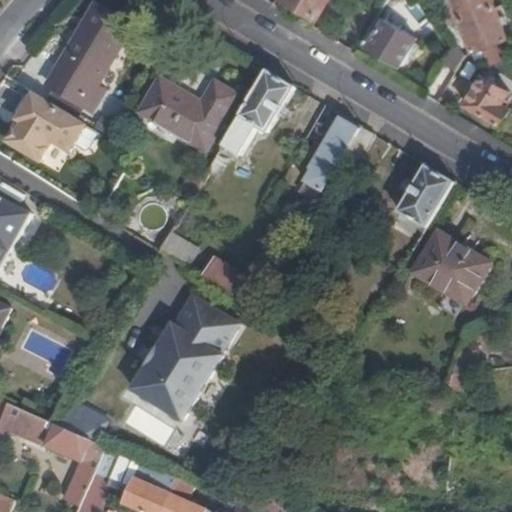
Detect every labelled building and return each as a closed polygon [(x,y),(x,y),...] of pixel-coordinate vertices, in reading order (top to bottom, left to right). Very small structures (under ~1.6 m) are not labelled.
[(287,0),(316,18),(325,0),(287,0)] [(363,0),(358,9),(376,19),(387,0),(363,0)] [(495,8),(492,0),(451,0),(458,15),(452,18),(454,24),(460,22),(495,8)] [(507,41),(495,8),(460,22),(471,55),(507,41)] [(101,11),(63,69),(70,75),(58,94),(94,116),(106,97),(99,92),(136,32),(101,11)] [(368,47),(402,66),(417,41),(383,21),(368,47)] [(70,75),(63,69),(50,90),(58,94),(70,75)] [(465,105),(500,125),(511,107),(504,102),(511,89),(485,73),(465,105)] [(181,95),(165,85),(140,125),(170,144),(175,136),(207,157),(241,102),(194,74),(188,84),(181,95)] [(171,74),(165,85),(181,95),(188,84),(171,74)] [(297,90),(271,75),(226,149),(243,159),(259,132),(269,138),(297,90)] [(91,153),(101,136),(40,98),(23,124),(25,124),(12,146),(41,165),(54,144),(71,154),(76,147),(85,153),(91,153)] [(121,132),(104,120),(96,132),(113,143),(121,132)] [(344,164),(361,133),(342,121),(312,172),(313,174),(306,186),(324,197),(336,176),(344,164)] [(378,138),(363,130),(361,133),(344,164),(359,173),(378,138)] [(198,169),(184,191),(197,198),(211,176),(198,169)] [(456,185),(429,169),(403,215),(429,230),(456,185)] [(272,194),(288,204),(295,193),(279,183),(272,194)] [(324,197),(306,186),(301,195),(319,206),(324,197)] [(0,273),(13,248),(17,251),(37,213),(0,194),(0,273)] [(200,251),(175,235),(164,254),(189,268),(200,251)] [(494,266),(442,235),(418,277),(469,306),(494,266)] [(218,262),(208,280),(236,297),(247,279),(218,262)] [(225,354),(243,324),(196,296),(179,326),(176,325),(136,392),(189,422),(228,355),(225,354)] [(0,338),(14,310),(0,302),(0,338)] [(293,309),(282,326),(297,334),(307,318),(293,309)] [(98,334),(110,340),(116,330),(103,324),(98,334)] [(483,348),(482,330),(467,337),(455,376),(470,374),(476,374),(483,348)] [(466,393),(470,374),(455,376),(449,391),(466,393)] [(98,416),(75,402),(60,428),(101,445),(109,430),(94,421),(98,416)] [(60,428),(11,405),(0,427),(0,432),(11,438),(14,432),(84,464),(67,501),(85,508),(100,474),(111,450),(101,445),(60,428)] [(116,481),(127,457),(111,450),(100,474),(116,481)] [(162,459),(147,452),(142,462),(157,469),(162,459)] [(148,466),(141,481),(160,489),(168,474),(148,466)] [(102,511),(116,481),(100,474),(85,508),(83,511),(102,511)] [(130,506),(142,511),(171,511),(185,483),(168,474),(160,489),(141,481),(130,506)] [(293,511),(281,482),(263,511),(293,511)] [(210,511),(195,505),(202,490),(185,483),(171,511),(210,511)] [(14,511),(18,504),(3,498),(0,506),(0,511),(14,511)]
